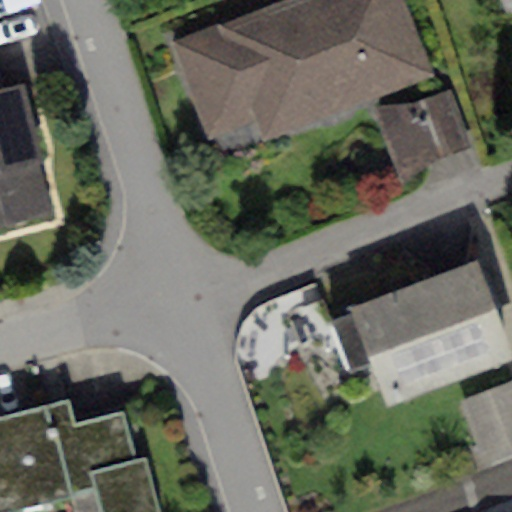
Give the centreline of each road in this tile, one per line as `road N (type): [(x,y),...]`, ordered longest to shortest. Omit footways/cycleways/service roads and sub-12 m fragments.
road 1 (residential): [(180,305),(511,172)]
road 2 (residential): [(180,305),(81,0)]
road 3 (residential): [(251,511),(180,305)]
road 4 (residential): [(0,350),(180,305)]
